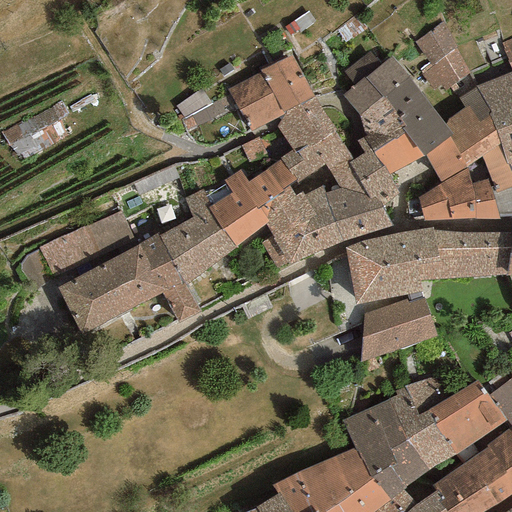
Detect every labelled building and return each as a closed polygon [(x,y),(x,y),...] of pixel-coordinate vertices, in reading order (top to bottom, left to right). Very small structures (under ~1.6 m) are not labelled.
[(442,23),(413,43),(428,63),(418,71),(432,89),(440,84),(444,88),(467,72),(442,23)] [(511,66),(511,72),(475,88),(490,113),(488,113),(507,164),(509,165),(511,163),(511,39),(502,43),(511,66)] [(342,95),(359,116),(383,97),(408,76),(392,57),(380,66),(368,52),(343,73),(353,86),(342,95)] [(260,73),(227,89),(250,130),(278,118),(285,115),(282,112),(314,97),(291,54),(258,70),(260,73)] [(443,123),(408,76),(383,97),(406,127),(402,129),(405,134),(423,157),(424,156),(448,137),(451,135),(443,123)] [(175,102),(190,128),(219,111),(204,85),(175,102)] [(464,108),(443,123),(451,135),(448,137),(466,167),(481,157),(495,194),(511,186),(511,174),(509,165),(507,164),(488,113),(490,113),(475,88),(458,98),(464,108)] [(327,169),(347,163),(353,160),(314,97),(282,112),(285,115),(278,118),(279,121),(275,127),(292,151),(280,159),(295,181),(297,183),(325,165),(327,169)] [(406,127),(383,97),(359,116),(365,135),(375,152),(405,134),(402,129),(406,127)] [(58,102),(4,127),(18,157),(72,133),(58,102)] [(405,134),(375,152),(388,174),(423,157),(405,134)] [(353,160),(347,163),(369,198),(374,196),(382,205),(400,194),(388,174),(375,152),(365,135),(355,141),(363,153),(353,160)] [(440,183),(417,198),(423,221),(498,219),(487,179),(471,184),(467,170),(466,167),(448,137),(424,156),(440,183)] [(212,204),(206,208),(236,248),(265,225),(268,222),(271,200),(288,186),(295,181),(280,159),(247,182),(240,170),(223,181),(231,192),(212,204)] [(338,188),(324,193),(342,241),(392,225),(382,205),(374,196),(369,198),(347,163),(327,169),(338,188)] [(295,197),(288,186),(271,200),(268,222),(265,225),(271,237),(260,243),(277,273),(342,241),(324,193),(322,186),(303,195),(302,192),(295,197)] [(185,285),(236,248),(206,208),(212,204),(201,189),(183,198),(191,218),(158,236),(185,285)] [(123,209),(41,242),(52,270),(135,236),(123,209)] [(505,275),(511,236),(511,232),(433,230),(432,227),(370,239),(361,241),(344,248),(355,304),(421,292),(419,281),(505,275)] [(185,285),(158,236),(156,233),(57,287),(81,335),(162,295),(178,323),(199,312),(185,285)] [(406,299),(362,313),(359,363),(436,335),(423,297),(407,303),(406,299)] [(386,400),(429,469),(455,455),(427,410),(447,398),(435,375),(402,387),(395,391),(396,395),(386,400)] [(511,377),(487,395),(506,421),(511,427),(511,428),(511,377)] [(487,395),(476,379),(447,398),(427,410),(455,455),(506,421),(487,395)] [(429,469),(386,400),(341,420),(354,448),(372,479),(390,500),(402,490),(405,487),(429,469)] [(485,445),(486,448),(432,486),(436,491),(447,511),(488,511),(511,495),(511,428),(511,427),(485,445)] [(372,479),(354,448),(300,472),(271,485),(276,494),(278,492),(290,511),(314,511),(316,511),(373,511),(390,500),(372,479)] [(19,511),(52,511),(43,476),(13,484),(19,511)] [(373,511),(447,511),(436,491),(415,504),(402,490),(390,500),(373,511)] [(276,494),(254,507),(257,511),(316,511),(314,511),(290,511),(278,492),(276,494)]
